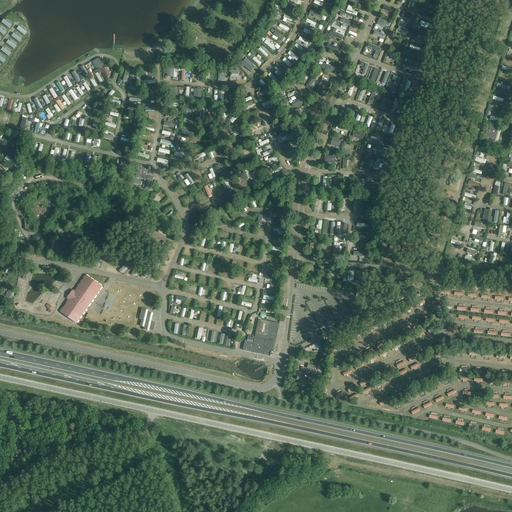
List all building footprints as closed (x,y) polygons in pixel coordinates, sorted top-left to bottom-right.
[(424,1),(423,10),(429,11),(431,2),(424,1)] [(286,11),(293,14),(296,9),(289,5),(286,11)] [(342,16),(340,21),(350,25),(352,20),(342,16)] [(5,18),(2,22),(10,28),(13,24),(5,18)] [(385,32),(386,32),(390,21),(379,18),(375,28),(379,30),(381,25),(383,26),(382,28),(385,29),(385,32)] [(312,23),(312,26),(315,27),(317,21),(307,19),(306,22),(312,23)] [(421,20),(419,26),(429,28),(431,23),(421,20)] [(19,25),(17,29),(26,34),(28,31),(19,25)] [(327,30),(330,31),(329,34),(343,39),(344,34),(336,32),(337,27),(329,25),(327,30)] [(284,39),(286,36),(276,30),(274,33),(284,39)] [(15,32),(12,35),(19,41),(22,38),(15,32)] [(300,36),(299,39),(308,44),(310,41),(300,36)] [(7,42),(14,48),(17,44),(9,39),(7,42)] [(273,49),(276,46),(267,39),(265,42),(273,49)] [(303,50),(305,47),(295,42),(293,45),(303,50)] [(376,49),(374,57),(378,59),(382,47),(370,43),(369,47),(376,49)] [(232,44),(228,52),(233,55),(238,47),(232,44)] [(411,48),(413,49),(412,54),(417,56),(419,47),(411,45),(411,48)] [(4,46),(1,50),(10,55),(12,52),(4,46)] [(261,47),(258,49),(266,57),(269,55),(261,47)] [(252,58),(257,53),(253,49),(248,54),(252,58)] [(298,60),(300,57),(291,50),(288,53),(298,60)] [(253,59),(261,66),(264,63),(255,56),(253,59)] [(253,67),(255,69),(257,66),(247,57),(242,62),(251,70),(253,67)] [(290,67),(293,64),(285,57),(283,60),(290,67)] [(102,58),(93,60),(95,67),(103,65),(102,58)] [(320,61),(318,64),(333,70),(335,67),(320,61)] [(275,66),(282,73),(285,70),(278,62),(275,66)] [(376,81),(381,69),(376,67),(371,79),(376,81)] [(73,72),(78,81),(82,78),(77,69),(73,72)] [(240,77),(240,69),(232,69),(232,77),(240,77)] [(102,82),(105,80),(99,71),(96,73),(102,82)] [(272,85),(278,81),(272,72),(266,76),(272,85)] [(89,77),(96,86),(99,84),(92,74),(89,77)] [(68,75),(64,77),(70,86),(74,84),(68,75)] [(392,88),(396,89),(401,77),(397,75),(392,88)] [(317,89),(321,91),(327,79),(323,77),(317,89)] [(350,83),(346,94),(351,96),(355,85),(350,83)] [(79,85),(77,87),(83,95),(85,93),(79,85)] [(50,89),(56,98),(59,96),(53,87),(50,89)] [(76,100),(79,98),(73,88),(70,90),(76,100)] [(260,97),(267,94),(265,88),(257,92),(260,97)] [(372,103),(377,90),(374,89),(369,102),(372,103)] [(63,96),(69,105),(72,103),(66,94),(63,96)] [(39,96),(34,98),(39,109),(43,107),(39,96)] [(292,102),(294,106),(303,102),(301,97),(292,102)] [(63,109),(66,107),(60,98),(57,100),(63,109)] [(394,100),(391,112),(398,114),(400,102),(394,100)] [(14,111),(22,112),(23,102),(20,102),(19,107),(15,107),(14,111)] [(233,122),(236,120),(236,121),(239,120),(235,114),(230,118),(233,122)] [(44,131),(45,126),(43,126),(43,122),(37,121),(36,130),(44,131)] [(164,121),(164,128),(168,128),(168,130),(173,130),(173,126),(175,126),(175,121),(164,121)] [(485,142),(493,144),(498,130),(490,127),(485,142)] [(331,144),(339,147),(341,139),(333,137),(331,144)] [(283,145),(286,153),(296,148),(294,141),(283,145)] [(56,146),(55,149),(52,149),(51,155),(58,156),(60,147),(56,146)] [(368,150),(368,153),(364,152),(363,158),(368,158),(368,154),(371,154),(372,150),(368,150)] [(6,158),(16,167),(19,164),(9,155),(6,158)] [(335,155),(325,155),(325,164),(338,164),(338,159),(335,159),(335,155)] [(371,168),(379,169),(380,158),(372,156),(371,168)] [(167,162),(167,170),(170,170),(170,158),(158,158),(158,162),(167,162)] [(218,164),(222,173),(228,171),(224,162),(218,164)] [(145,190),(150,191),(153,178),(144,175),(147,166),(139,164),(136,177),(145,180),(143,187),(145,188),(145,190)] [(469,193),(470,187),(467,186),(464,196),(475,198),(475,195),(469,193)] [(471,210),(472,207),(468,206),(469,202),(465,201),(463,208),(471,210)] [(503,232),(507,232),(507,225),(500,224),(499,235),(503,235),(503,232)] [(203,234),(199,244),(204,246),(208,236),(203,234)] [(126,263),(120,270),(123,273),(130,266),(126,263)] [(249,280),(258,282),(259,274),(250,273),(249,280)] [(104,288),(88,276),(86,275),(75,291),(73,290),(67,299),(69,300),(60,312),(78,325),(104,288)] [(140,326),(144,327),(143,330),(147,331),(147,330),(149,331),(149,329),(153,330),(155,323),(149,322),(151,313),(148,312),(148,310),(146,310),(142,308),(139,319),(141,320),(140,326)] [(243,350),(270,356),(271,351),(273,352),(279,324),(258,319),(253,343),(245,341),(243,350)] [(307,368),(302,367),(301,372),(298,382),(308,385),(311,372),(314,373),(316,366),(308,364),(307,368)] [(423,405),(425,408),(433,404),(431,400),(423,405)]
